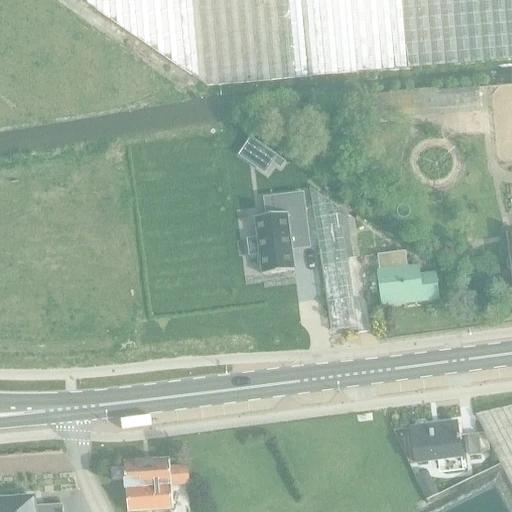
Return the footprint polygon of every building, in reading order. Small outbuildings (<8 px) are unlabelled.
[(511,0),(86,0),(87,4),(208,86),(511,59),(511,0)] [(477,86),(369,95),(372,120),(481,112),(479,86),(477,86)] [(238,156),(265,175),(272,164),(280,169),(285,162),(251,138),(238,156)] [(354,220),(310,189),(331,332),(358,328),(347,260),(360,258),(354,220)] [(260,254),(262,275),(294,271),(290,239),(308,237),(303,194),(271,198),(274,216),(255,218),(258,239),(248,240),(250,255),(260,254)] [(422,301),(437,299),(434,273),(419,275),(418,266),(407,268),(405,251),(378,255),(380,273),(379,273),(383,302),(421,297),(422,301)] [(511,407),(476,416),(511,485),(511,407)] [(462,470),(461,457),(459,441),(461,441),(461,437),(458,438),(456,423),(412,429),(417,463),(440,460),(441,472),(462,470)] [(470,456),(481,454),(479,434),(468,435),(470,456)] [(43,470),(71,468),(69,451),(41,454),(43,470)] [(171,486),(188,484),(187,467),(170,469),(170,461),(125,464),(125,469),(113,470),(114,480),(127,479),(128,511),(130,511),(173,509),(171,486)] [(427,472),(415,478),(426,500),(438,494),(427,472)] [(0,511),(63,511),(62,502),(34,504),(34,496),(24,497),(23,493),(0,494),(0,511)]
